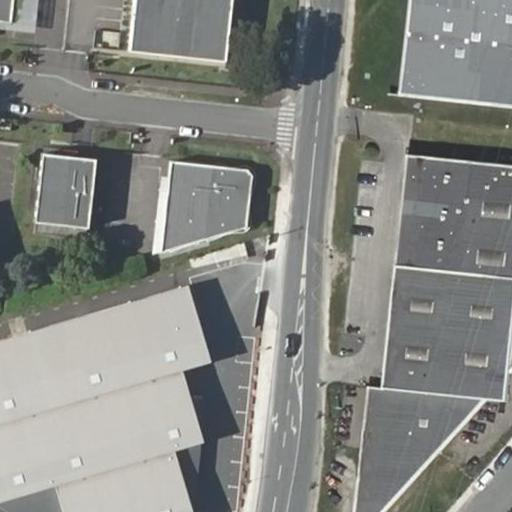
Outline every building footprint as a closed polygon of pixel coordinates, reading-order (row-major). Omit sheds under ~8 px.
[(0,0),(0,19),(9,20),(11,0),(0,0)] [(230,0),(132,0),(128,50),(224,59),(230,0)] [(511,0),(423,0),(411,101),(511,113),(511,0)] [(511,141),(431,131),(403,375),(383,373),(376,506),(488,381),(508,383),(510,356),(511,353),(511,141)] [(42,152),(34,221),(87,227),(95,158),(42,152)] [(173,159),(163,250),(248,225),(253,174),(250,167),(173,159)] [(192,284),(0,338),(0,503),(65,485),(72,511),(192,511),(175,451),(208,442),(187,369),(215,362),(192,284)]
